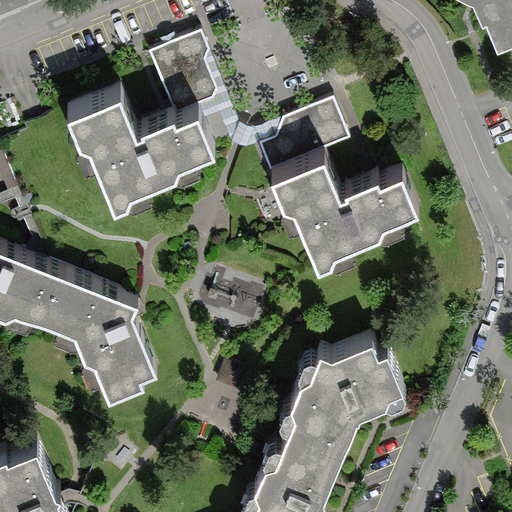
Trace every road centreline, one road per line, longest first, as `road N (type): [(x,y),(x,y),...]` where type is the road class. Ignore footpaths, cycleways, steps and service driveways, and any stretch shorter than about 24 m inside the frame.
road 1 (residential): [(389,0),(419,21),(433,44),(485,170),(511,210)]
road 2 (residential): [(511,291),(416,511)]
